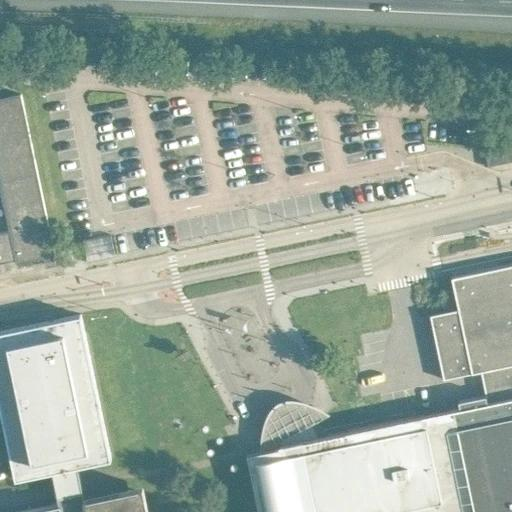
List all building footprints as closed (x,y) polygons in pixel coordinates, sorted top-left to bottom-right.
[(21,94),(6,97),(0,98),(0,184),(10,231),(0,233),(0,263),(16,261),(16,264),(54,256),(21,94)] [(488,167),(511,161),(511,138),(484,144),(484,145),(500,142),(504,161),(488,165),(488,167)] [(500,142),(484,145),(488,165),(504,161),(500,142)] [(511,264),(452,277),(458,309),(431,315),(436,343),(444,379),(481,371),(486,395),(459,400),(462,415),(511,404),(511,264)] [(111,459),(84,332),(80,314),(0,330),(0,403),(16,479),(53,471),(57,491),(58,496),(83,491),(82,486),(78,466),(111,459)] [(147,511),(142,487),(119,492),(91,497),(90,498),(85,499),(83,491),(58,496),(59,503),(15,511),(511,511),(511,404),(462,415),(442,419),(441,414),(327,437),(320,441),(304,449),(284,454),(283,454),(282,447),(273,449),(252,453),(247,454),(253,482),(256,496),(259,511),(147,511)]
